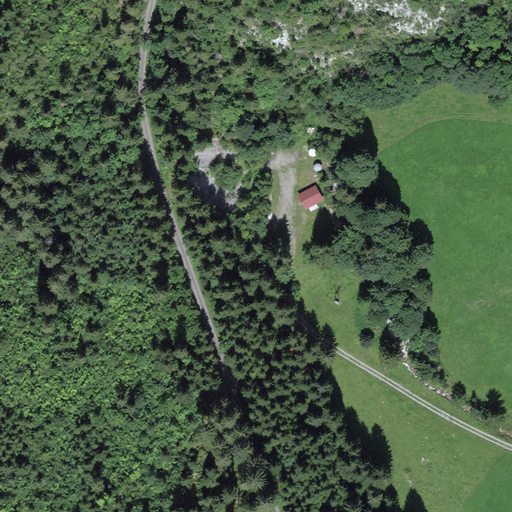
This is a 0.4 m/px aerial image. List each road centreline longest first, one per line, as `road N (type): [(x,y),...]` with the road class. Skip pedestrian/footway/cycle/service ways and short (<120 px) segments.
road 1 (residential): [(152,0),(141,92),(155,168),(275,511)]
road 2 (track): [(291,235),(286,291),(317,336),(511,449)]
